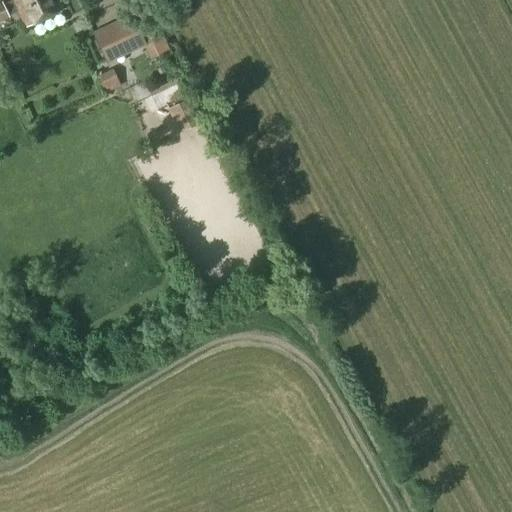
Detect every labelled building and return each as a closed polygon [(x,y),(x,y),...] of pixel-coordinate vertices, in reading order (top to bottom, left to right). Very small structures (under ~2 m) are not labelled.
[(11,0),(25,27),(60,10),(55,0),(11,0)] [(145,8),(91,33),(105,64),(142,47),(141,45),(158,37),(145,8)] [(104,71),(89,76),(95,94),(110,90),(104,71)] [(169,79),(142,91),(163,138),(188,127),(175,98),(177,98),(169,79)] [(31,302),(17,310),(28,330),(42,322),(31,302)]
